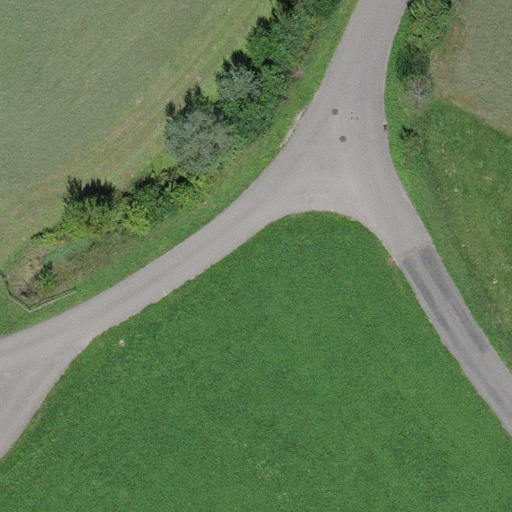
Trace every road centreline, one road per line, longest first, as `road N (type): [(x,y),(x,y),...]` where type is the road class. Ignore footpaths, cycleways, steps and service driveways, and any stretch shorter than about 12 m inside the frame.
road 1 (residential): [(342,153),(132,303),(0,360)]
road 2 (residential): [(342,153),(387,204),(460,330),(511,387)]
road 3 (residential): [(394,0),(358,74),(342,153)]
